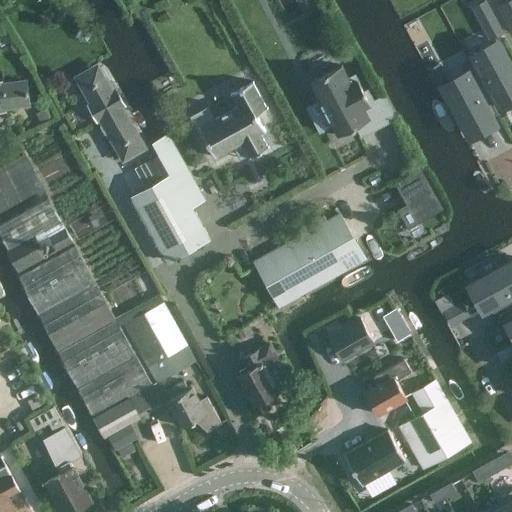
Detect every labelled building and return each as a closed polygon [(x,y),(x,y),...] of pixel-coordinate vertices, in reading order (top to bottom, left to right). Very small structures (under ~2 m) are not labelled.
[(505,16),(511,12),(511,0),(509,0),(500,5),(505,16)] [(502,32),(492,15),(482,20),(491,38),(502,32)] [(511,68),(498,42),(468,58),(498,113),(492,102),(505,95),(508,100),(511,97),(511,68)] [(498,113),(468,58),(467,58),(473,70),(444,85),(470,134),(487,126),(484,121),(498,113)] [(77,78),(127,164),(153,149),(103,63),(77,78)] [(436,83),(446,78),(439,63),(428,69),(436,83)] [(310,83),(310,82),(321,102),(323,101),(327,109),(325,110),(327,114),(330,113),(334,121),(332,123),(338,134),(337,134),(338,135),(369,118),(369,117),(369,118),(363,108),(369,104),(369,105),(371,104),(363,90),(355,74),(348,78),(341,66),(342,66),(341,65),(309,81),(310,83)] [(214,118),(199,126),(204,136),(205,136),(216,157),(218,156),(217,155),(234,146),(243,141),(250,154),(250,155),(250,157),(269,146),(268,145),(267,146),(259,132),(264,130),(265,130),(256,113),(267,107),(267,106),(266,106),(252,82),(253,82),(253,80),(230,93),(231,94),(232,94),(238,105),(215,117),(214,118)] [(0,112),(34,108),(31,81),(0,84),(0,112)] [(58,118),(52,108),(39,115),(44,125),(58,118)] [(180,184),(193,177),(187,166),(172,174),(160,154),(146,161),(157,182),(132,196),(167,260),(209,237),(180,184)] [(421,167),(394,182),(406,203),(397,208),(408,228),(444,207),(421,167)] [(49,199),(0,225),(0,234),(8,249),(7,250),(21,275),(19,275),(94,416),(130,396),(131,396),(152,384),(157,393),(162,391),(157,382),(196,361),(159,294),(116,318),(49,199)] [(264,254),(289,300),(364,259),(338,212),(326,219),(323,215),(317,219),(319,223),(264,254)] [(485,298),(493,312),(511,301),(511,261),(471,284),(480,301),(485,298)] [(462,301),(444,311),(451,324),(469,314),(462,301)] [(360,317),(328,335),(342,359),(374,341),(360,317)] [(240,371),(237,373),(253,404),(279,391),(269,374),(272,372),(266,361),(276,355),(268,342),(241,357),(246,365),(239,368),(240,371)] [(378,384),(365,391),(378,413),(406,397),(396,379),(411,371),(404,358),(373,375),(378,384)] [(471,440),(436,377),(411,392),(422,411),(398,424),(422,467),(471,440)] [(171,397),(168,399),(182,426),(195,419),(208,430),(222,423),(206,394),(200,397),(194,385),(189,387),(183,378),(166,388),(171,397)] [(163,404),(157,393),(152,384),(131,396),(130,396),(94,416),(93,416),(105,437),(141,416),(163,404)] [(53,405),(28,418),(35,431),(49,424),(52,431),(64,425),(53,405)] [(45,437),(61,472),(48,477),(49,479),(46,481),(63,511),(69,511),(91,500),(73,466),(70,460),(80,454),(65,426),(45,437)] [(388,429),(345,453),(362,484),(405,459),(388,429)] [(488,462),(481,466),(486,476),(494,472),(488,462)] [(0,511),(17,511),(7,494),(17,488),(5,465),(0,467),(0,511)] [(486,476),(481,466),(473,470),(478,480),(486,476)] [(455,490),(451,482),(441,488),(445,496),(455,490)] [(445,496),(441,488),(431,494),(435,501),(445,496)] [(511,511),(511,490),(499,498),(506,511),(511,511)] [(506,511),(499,498),(498,499),(500,503),(483,511),(506,511)]
